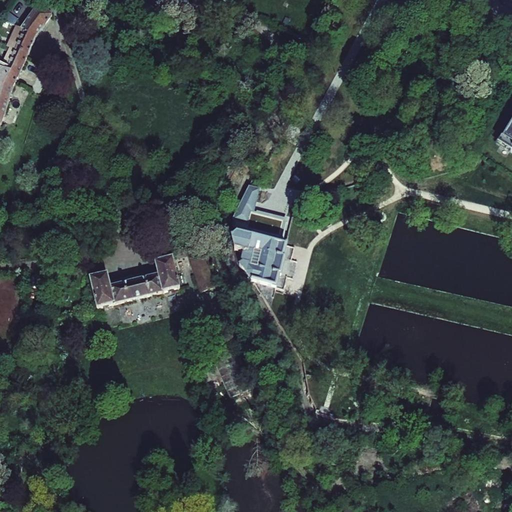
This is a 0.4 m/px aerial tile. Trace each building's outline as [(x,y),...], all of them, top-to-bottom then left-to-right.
[(33,38),(35,40),(51,17),(51,16),(38,6),(23,26),(35,35),(33,38)] [(3,18),(13,26),(17,20),(7,13),(3,18)] [(16,27),(6,48),(27,57),(35,40),(33,38),(35,35),(23,26),(21,29),(16,27)] [(295,49),(299,44),(279,33),(279,37),(283,44),(287,44),(295,49)] [(6,48),(0,61),(0,67),(2,68),(0,71),(0,126),(1,127),(13,88),(27,57),(6,48)] [(511,120),(498,144),(511,153),(511,120)] [(350,167),(308,177),(311,191),(353,182),(350,167)] [(252,184),(234,221),(248,224),(250,212),(254,213),(255,209),(259,190),(255,189),(255,186),(252,184)] [(248,224),(234,221),(233,228),(262,235),(266,236),(280,240),(285,221),(254,213),(250,212),(248,224)] [(201,246),(206,245),(202,230),(186,235),(190,249),(201,246)] [(261,241),(236,235),(231,240),(237,268),(248,278),(251,285),(284,292),(294,249),(265,242),(261,241)] [(190,249),(202,293),(213,290),(201,246),(190,249)] [(98,310),(179,290),(172,260),(156,264),(159,277),(111,288),(108,276),(90,280),(98,310)] [(237,354),(215,364),(230,399),(252,389),(237,354)]
